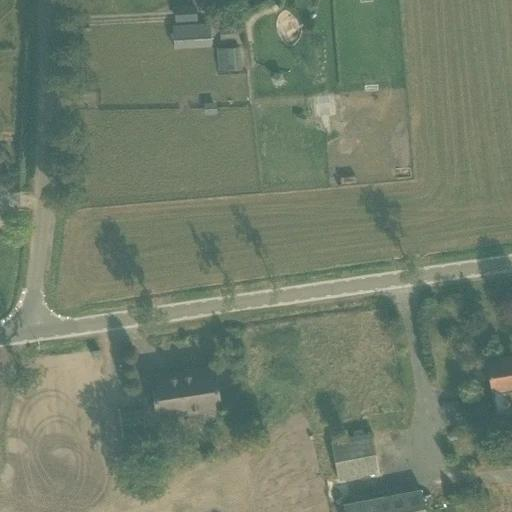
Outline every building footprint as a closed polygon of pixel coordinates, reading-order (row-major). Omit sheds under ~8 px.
[(197,22),(197,12),(172,13),(173,47),(212,46),(211,21),(197,22)] [(233,28),(219,29),(220,39),(234,38),(233,28)] [(240,47),(224,48),(225,69),(241,68),(240,47)] [(511,356),(486,360),(495,416),(511,412),(511,356)] [(214,365),(149,375),(156,420),(187,415),(186,409),(217,404),(218,409),(216,409),(216,410),(221,409),(214,365)] [(328,441),(335,478),(376,471),(370,434),(362,435),(362,430),(352,432),(353,437),(328,441)] [(257,443),(266,511),(331,511),(330,499),(321,500),(311,435),(257,443)] [(352,502),(342,504),(343,511),(423,511),(419,489),(355,501),(354,501),(352,502)]
